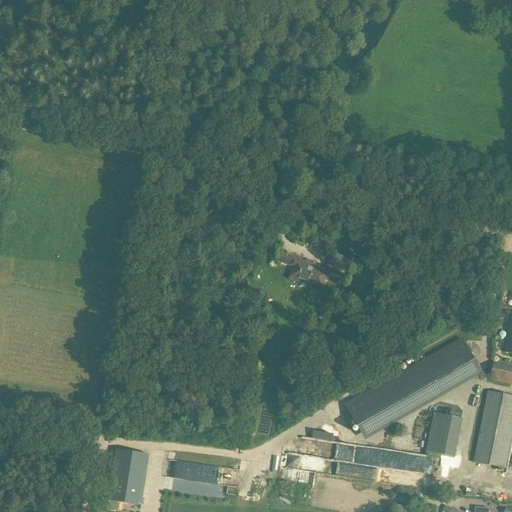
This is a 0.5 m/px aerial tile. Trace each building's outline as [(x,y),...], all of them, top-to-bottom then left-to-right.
[(343,277),(346,268),(329,262),(326,270),(282,253),(279,262),(293,267),(288,278),(299,282),(300,280),(324,289),(330,272),(343,277)] [(511,354),(511,315),(503,352),(511,354)] [(474,360),(463,341),(347,407),(361,432),(477,366),(474,360)] [(354,360),(359,354),(354,349),(349,355),(354,360)] [(511,384),(511,364),(494,361),(491,380),(511,384)] [(511,397),(488,392),(474,462),(505,468),(511,433),(511,397)] [(458,419),(435,414),(427,453),(450,458),(458,419)] [(111,460),(103,511),(137,511),(144,465),(111,460)]
